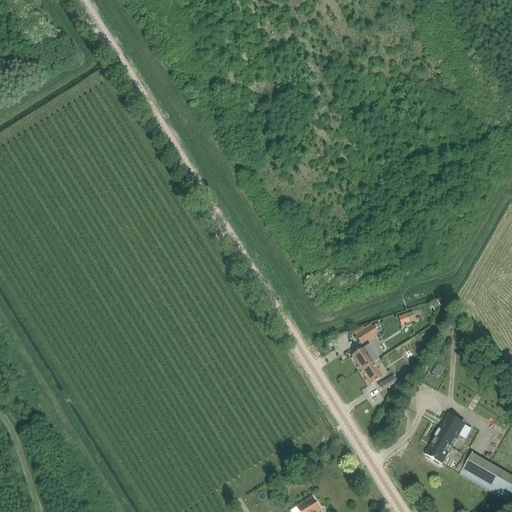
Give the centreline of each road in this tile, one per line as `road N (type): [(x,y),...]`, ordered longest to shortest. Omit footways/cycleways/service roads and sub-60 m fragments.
road 1 (track): [(116,0),(320,318),(451,274),(495,197),(511,186)]
road 2 (unclassified): [(401,511),(80,0)]
road 3 (track): [(0,316),(121,511)]
road 4 (track): [(43,0),(80,60),(0,111)]
